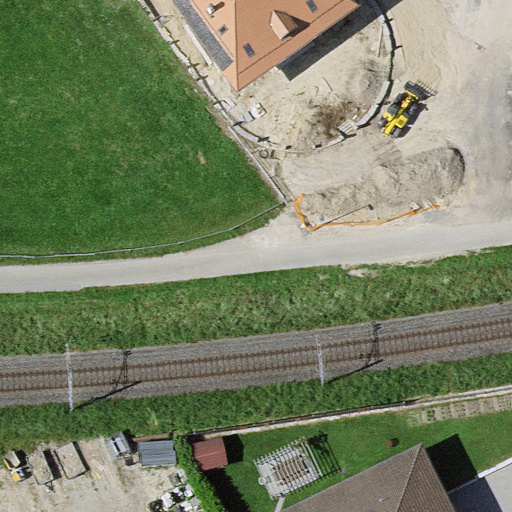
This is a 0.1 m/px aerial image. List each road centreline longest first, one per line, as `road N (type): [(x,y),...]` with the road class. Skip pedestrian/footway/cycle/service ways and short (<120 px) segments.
road 1 (residential): [(0,278),(353,249),(511,221)]
road 2 (unknown): [(498,223),(464,187),(441,142),(434,97),(441,56),(468,18),(460,0)]
